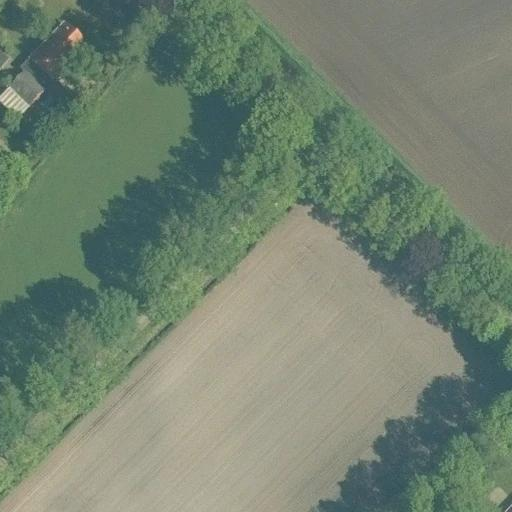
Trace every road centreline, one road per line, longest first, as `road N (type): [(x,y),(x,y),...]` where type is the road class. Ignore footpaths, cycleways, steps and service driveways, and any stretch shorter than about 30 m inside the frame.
road 1 (unclassified): [(0,464),(307,147)]
road 2 (unclassified): [(511,339),(307,147)]
road 3 (unclassified): [(307,147),(159,0)]
